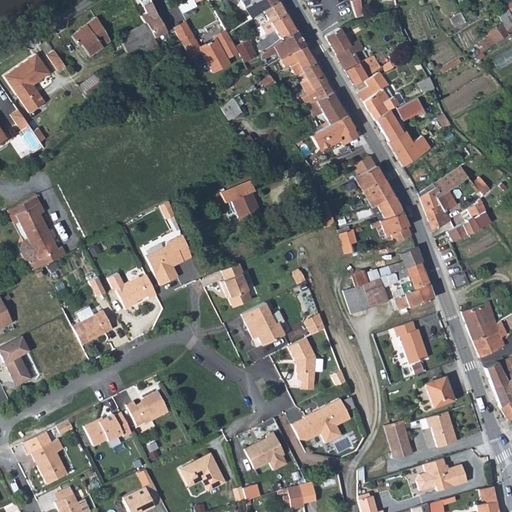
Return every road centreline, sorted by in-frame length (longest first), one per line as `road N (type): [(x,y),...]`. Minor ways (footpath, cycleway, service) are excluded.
road 1 (secondary): [(291,0),(406,200),(511,468)]
road 2 (residential): [(0,422),(170,338),(243,379)]
road 3 (unknown): [(381,472),(511,429)]
road 4 (residential): [(243,379),(260,414),(283,402),(266,366),(247,375)]
